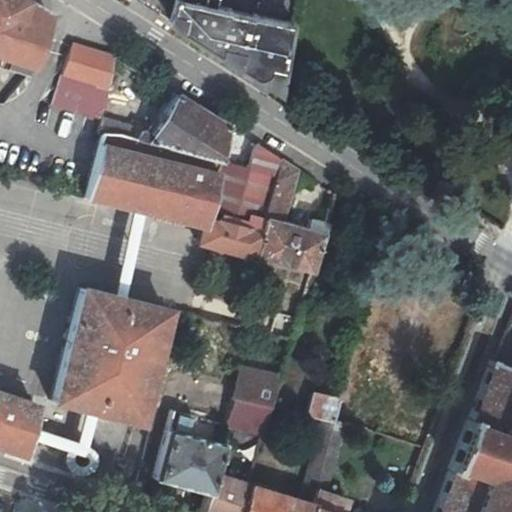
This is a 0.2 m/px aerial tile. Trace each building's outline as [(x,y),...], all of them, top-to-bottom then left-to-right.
[(22,0),(0,0),(0,56),(30,66),(48,15),(22,0)] [(198,40),(225,57),(226,52),(244,57),(242,67),(280,90),(292,24),(218,8),(180,0),(178,0),(177,0),(170,22),(198,40)] [(180,0),(218,8),(219,0),(180,0)] [(71,43),(60,76),(94,87),(103,89),(113,56),(71,43)] [(226,52),(225,57),(242,67),(244,57),(226,52)] [(89,116),(94,87),(60,76),(51,105),(89,116)] [(103,89),(94,87),(89,116),(97,118),(103,89)] [(144,142),(218,159),(226,126),(174,94),(144,142)] [(113,133),(144,142),(143,129),(100,115),(95,133),(100,133),(113,133)] [(218,159),(144,142),(113,133),(100,133),(83,200),(201,228),(204,219),(218,159)] [(259,234),(278,158),(254,143),(247,168),(218,159),(204,219),(259,234)] [(296,169),(278,158),(259,234),(253,258),(310,273),(322,235),(281,224),(296,169)] [(259,234),(204,219),(201,228),(197,246),(253,258),(259,234)] [(168,308),(76,285),(46,405),(139,426),(156,361),(160,360),(167,333),(163,332),(168,308)] [(457,319),(378,289),(360,336),(440,367),(457,319)] [(511,511),(511,312),(494,360),(489,359),(431,511),(511,511)] [(239,366),(230,398),(269,408),(279,376),(239,366)] [(0,454),(17,460),(34,404),(0,392),(0,454)] [(331,424),(338,401),(311,393),(304,417),(321,421),(331,424)] [(269,408),(230,398),(223,423),(262,433),(269,408)] [(189,434),(193,415),(169,409),(152,477),(205,490),(210,471),(218,441),(189,434)] [(299,500),(246,484),(237,511),(307,511),(308,508),(314,488),(327,439),(331,424),(321,421),(299,500)] [(327,439),(338,443),(342,427),(331,424),(327,439)] [(314,488),(325,492),(338,443),(327,439),(314,488)] [(237,511),(246,484),(210,471),(205,490),(198,511),(237,511)] [(308,508),(320,511),(343,511),(347,500),(325,492),(314,488),(308,508)]
